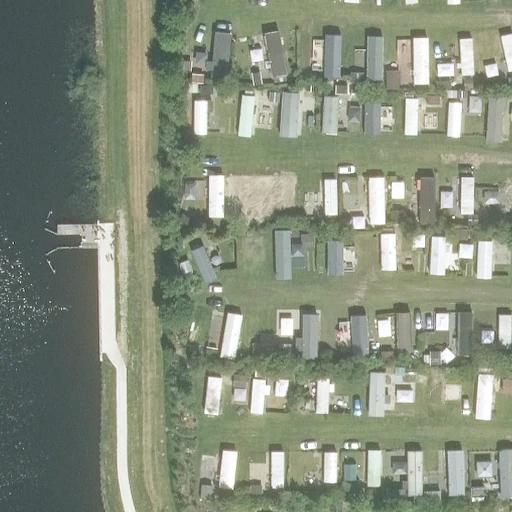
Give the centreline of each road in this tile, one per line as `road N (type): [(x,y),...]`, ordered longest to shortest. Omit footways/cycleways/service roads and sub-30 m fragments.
road 1 (track): [(139,511),(111,0)]
road 2 (track): [(218,14),(511,21)]
